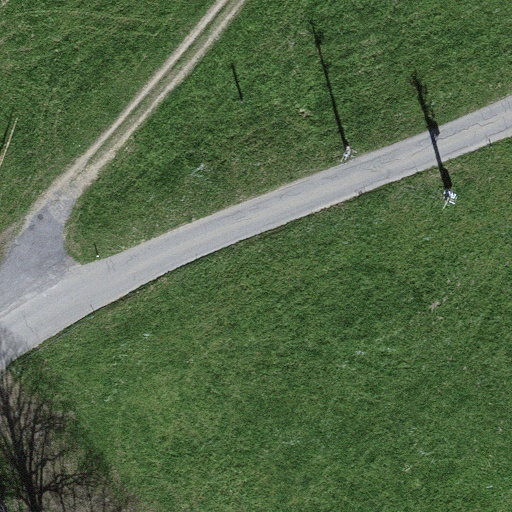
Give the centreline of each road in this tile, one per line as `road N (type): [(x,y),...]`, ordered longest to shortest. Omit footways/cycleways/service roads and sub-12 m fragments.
road 1 (residential): [(511,113),(251,214),(0,341)]
road 2 (track): [(25,322),(43,218),(234,0)]
